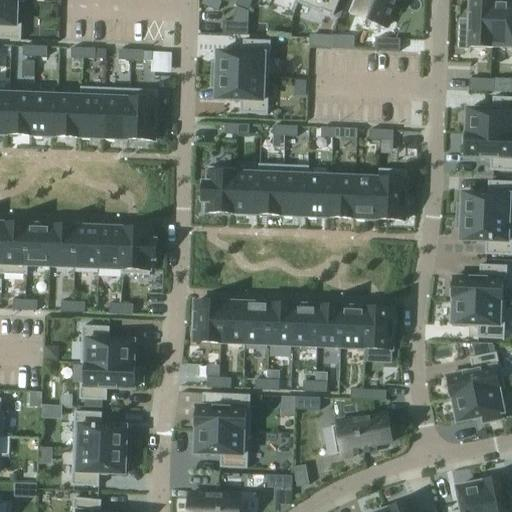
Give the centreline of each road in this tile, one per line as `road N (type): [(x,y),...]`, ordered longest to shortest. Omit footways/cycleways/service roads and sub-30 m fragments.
road 1 (residential): [(163,511),(190,8)]
road 2 (residential): [(437,91),(431,217),(415,302),(416,382),(430,459)]
road 3 (residential): [(430,459),(359,483),(309,511)]
road 4 (residential): [(313,87),(437,91)]
road 5 (residential): [(190,8),(68,5)]
